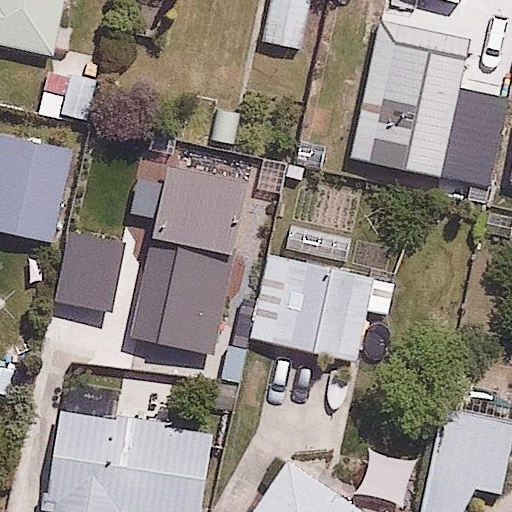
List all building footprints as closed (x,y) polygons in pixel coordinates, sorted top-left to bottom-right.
[(0,0),(0,35),(59,48),(68,0),(0,0)] [(301,46),(315,0),(267,0),(257,33),(301,46)] [(471,41),(379,25),(356,156),(448,172),(471,41)] [(91,118),(101,59),(52,50),(41,109),(91,118)] [(0,234),(57,242),(70,143),(0,134),(0,234)] [(231,159),(137,138),(125,188),(219,210),(231,159)] [(193,230),(86,209),(69,297),(176,317),(193,230)] [(388,315),(396,274),(265,249),(248,338),(358,359),(367,311),(388,315)] [(0,400),(24,396),(12,331),(0,333),(0,400)] [(511,421),(432,411),(418,511),(467,511),(471,488),(506,492),(511,445),(511,421)] [(52,414),(39,502),(57,505),(56,511),(209,511),(220,438),(52,414)] [(382,511),(294,451),(252,511),(382,511)]
